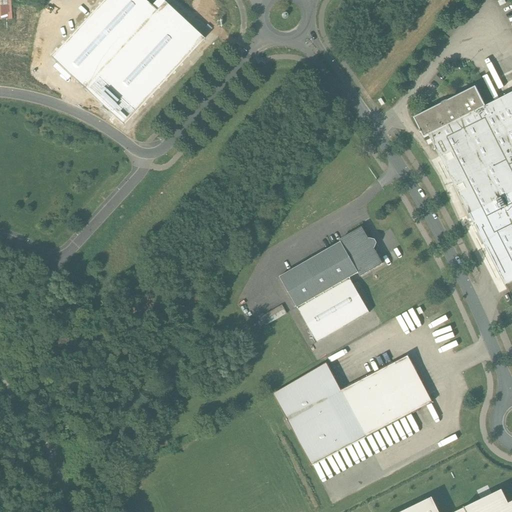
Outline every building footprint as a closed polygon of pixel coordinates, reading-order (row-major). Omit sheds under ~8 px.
[(157,0),(151,7),(143,0),(104,0),(50,58),(124,126),(204,40),(161,0),(157,0)] [(476,88),(415,118),(425,138),(429,135),(486,107),(476,88)] [(511,93),(486,107),(429,135),(506,286),(511,282),(511,93)] [(368,241),(362,229),(340,241),(341,243),(280,278),(317,343),(369,313),(350,279),(359,274),(360,277),(382,264),(373,249),(374,248),(376,244),(374,241),(370,240),(368,241)] [(268,325),(288,313),(284,305),(263,316),(268,325)] [(432,402),(408,356),(341,392),(340,392),(364,438),(432,402)] [(341,392),(327,365),(273,394),(312,466),(364,438),(340,392),(341,392)] [(502,490),(464,508),(465,511),(511,511),(511,502),(509,504),(502,490)] [(439,511),(432,498),(403,511),(439,511)]
